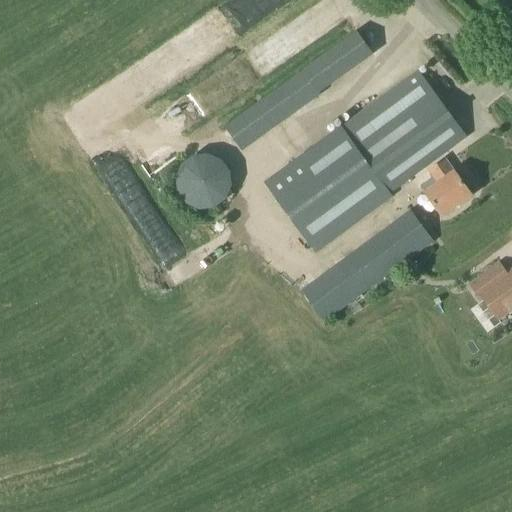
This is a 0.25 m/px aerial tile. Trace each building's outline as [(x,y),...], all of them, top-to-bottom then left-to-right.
[(262,2),(175,42),(187,66),(273,26),(262,2)] [(344,111),(420,50),(409,36),(333,97),(344,111)] [(340,62),(349,77),(384,57),(375,42),(340,62)] [(467,139),(418,71),(341,127),(263,183),(316,255),(393,198),(391,194),(467,139)] [(241,140),(250,151),(304,109),(295,97),(241,140)] [(201,211),(215,210),(226,202),(233,187),(231,172),(222,161),(208,155),(194,157),(182,166),(176,180),(178,194),(187,206),(201,211)] [(442,218),(472,196),(444,159),(427,171),(436,185),(425,194),(442,218)] [(324,324),(434,243),(411,211),(300,291),(324,324)] [(511,271),(508,274),(500,263),(468,286),(480,303),(492,295),(505,314),(511,309),(511,271)]
